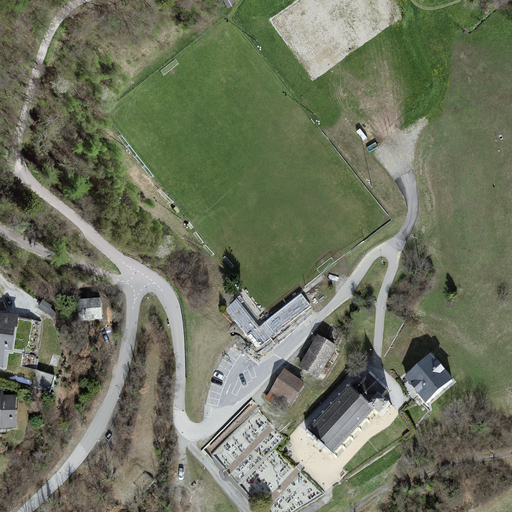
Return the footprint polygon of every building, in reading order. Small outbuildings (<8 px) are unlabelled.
[(103,320),(100,301),(80,301),(83,321),(103,320)] [(297,301),(259,324),(265,334),(303,311),(297,301)] [(56,322),(62,314),(46,304),(40,312),(56,322)] [(0,314),(0,370),(3,370),(6,352),(13,353),(17,317),(0,314)] [(314,335),(296,365),(321,381),(341,350),(314,335)] [(428,358),(404,379),(428,404),(452,383),(428,358)] [(282,372),(265,399),(287,414),(305,389),(282,372)] [(309,436),(335,460),(390,398),(364,375),(309,436)] [(15,400),(0,400),(0,429),(15,430),(15,400)]
